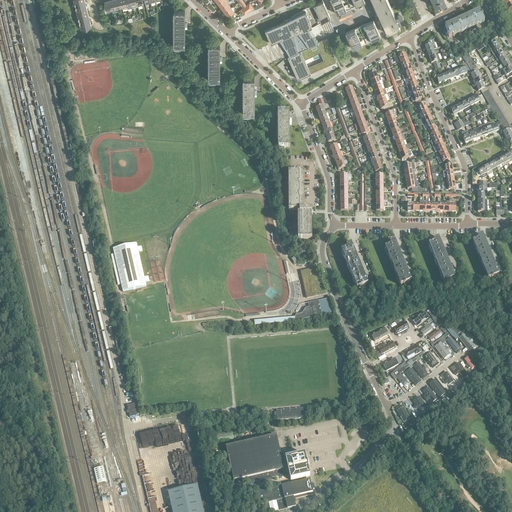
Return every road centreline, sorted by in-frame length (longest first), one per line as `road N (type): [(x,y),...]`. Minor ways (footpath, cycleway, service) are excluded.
road 1 (residential): [(467,219),(465,172),(409,34)]
road 2 (track): [(0,228),(36,383),(0,390)]
road 3 (unknown): [(125,425),(187,418),(213,511)]
road 4 (unclassified): [(368,369),(322,256),(333,225)]
road 5 (residential): [(395,217),(393,180),(355,69)]
road 6 (residential): [(333,225),(329,182),(300,105)]
